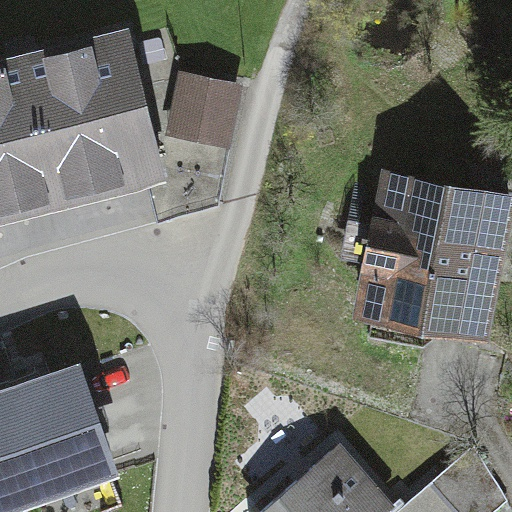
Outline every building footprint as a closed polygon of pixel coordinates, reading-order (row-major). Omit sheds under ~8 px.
[(0,78),(0,225),(186,175),(149,38),(0,78)] [(182,140),(246,153),(259,93),(195,80),(182,140)] [(511,195),(400,172),(370,317),(511,346),(511,195)] [(0,398),(0,511),(47,511),(133,481),(91,366),(0,398)] [(386,511),(390,508),(343,453),(273,511),(386,511)] [(469,456),(403,511),(493,511),(507,500),(469,456)]
